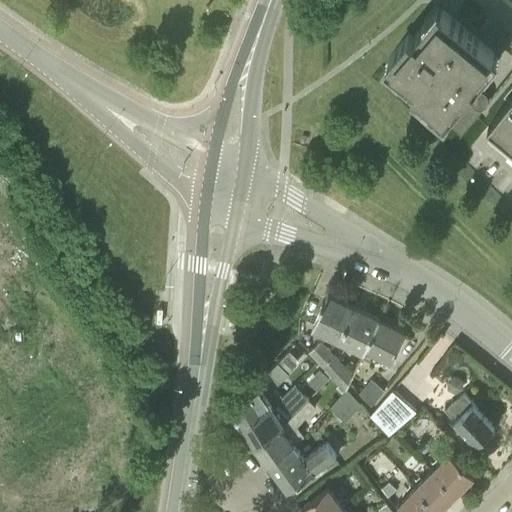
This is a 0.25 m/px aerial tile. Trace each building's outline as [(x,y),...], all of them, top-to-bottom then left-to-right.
[(489,102),(472,88),(486,72),(482,68),(494,53),(443,10),(441,11),(435,6),(423,21),(424,22),(412,37),(409,34),(388,59),(390,60),(385,66),(400,79),(401,77),(416,89),(412,93),(429,106),(424,112),(439,125),(444,119),(462,134),(489,102)] [(511,95),(488,124),(511,143),(511,95)] [(312,326),(339,339),(355,306),(328,293),(312,326)] [(364,351),(366,348),(380,318),(355,306),(339,339),(364,351)] [(380,318),(366,348),(391,360),(405,330),(380,318)] [(325,366),(332,352),(320,339),(310,349),(325,366)] [(241,421),(282,396),(274,386),(297,362),(286,352),(232,407),(241,421)] [(346,387),(353,374),(332,352),(325,366),(346,387)] [(359,392),(371,405),(384,389),(371,378),(359,392)] [(393,386),(378,405),(390,415),(406,397),(393,386)] [(345,422),(361,403),(346,387),(330,406),(345,422)] [(495,425),(465,392),(446,408),(477,442),(495,425)] [(241,421),(254,443),(284,423),(296,411),(282,396),(241,421)] [(265,457),(268,462),(295,442),(302,438),(305,434),(302,430),(298,425),(309,414),(317,404),(313,401),(309,397),(296,411),(284,423),(254,443),(265,457)] [(303,453),(295,442),(268,462),(276,473),(288,489),(313,471),(313,472),(337,454),(326,440),(304,456),(303,453)] [(433,466),(458,491),(474,474),(449,450),(433,466)] [(441,508),(458,491),(433,466),(416,484),(441,508)] [(407,511),(437,511),(441,508),(416,484),(398,502),(407,511)] [(301,506),(305,511),(334,511),(343,505),(328,485),(301,506)]
